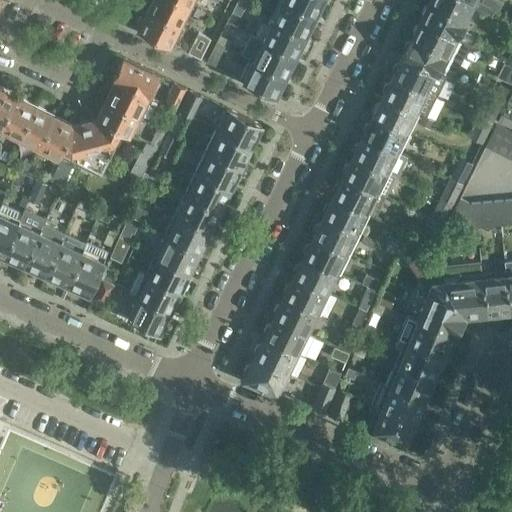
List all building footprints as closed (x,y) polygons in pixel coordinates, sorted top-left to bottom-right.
[(147,5),(147,6),(183,24),(189,12),(193,5),(182,0),(147,0),(146,2),(147,5)] [(288,0),(280,0),(272,17),(306,35),(306,34),(310,33),(313,27),(312,22),(316,14),(317,14),(288,0)] [(288,0),(317,14),(320,13),(323,7),(322,3),(323,0),(288,0)] [(424,13),(421,18),(458,36),(476,45),(479,37),(468,31),(466,34),(460,31),(467,17),(465,16),(473,0),(429,0),(428,4),(425,5),(422,10),(424,13)] [(479,0),(479,1),(497,9),(501,0),(500,0),(479,0)] [(489,7),(479,2),(475,9),(486,14),(489,7)] [(138,25),(137,27),(169,43),(171,39),(175,41),(183,24),(147,6),(142,16),(139,17),(136,22),(138,25)] [(205,11),(196,6),(192,14),(202,18),(205,11)] [(257,35),(262,38),(264,39),(296,55),(300,53),(303,47),(302,44),(306,35),(272,17),(268,25),(263,24),(257,35)] [(406,48),(404,53),(439,71),(448,54),(449,54),(453,46),(459,49),(460,47),(468,51),(472,44),(458,37),(458,36),(421,18),(419,23),(416,23),(413,28),(415,30),(411,40),(407,40),(405,45),(406,48)] [(257,49),(252,58),(287,75),(290,73),(293,67),(292,63),(296,55),(264,39),(262,38),(243,28),(238,40),(257,49)] [(199,31),(189,51),(201,57),(207,47),(211,37),(199,31)] [(221,37),(219,42),(229,47),(231,48),(234,43),(221,37)] [(219,42),(209,61),(220,66),(229,47),(219,42)] [(503,59),(511,63),(511,47),(510,46),(503,59)] [(395,71),(394,74),(427,90),(435,73),(437,74),(439,71),(404,53),(400,61),(396,62),(393,68),(395,71)] [(122,56),(113,76),(149,94),(157,78),(156,78),(158,74),(122,56)] [(245,76),(243,80),(276,96),(277,95),(280,93),(284,87),(282,84),(287,75),(252,58),(244,75),(245,76)] [(497,76),(511,83),(511,65),(504,62),(497,76)] [(385,91),(384,93),(417,110),(427,90),(394,74),(390,82),(386,83),(384,88),(385,91)] [(115,78),(106,96),(141,113),(150,95),(149,95),(149,94),(113,76),(112,76),(115,78)] [(173,81),(171,86),(164,101),(177,108),(184,93),(183,92),(186,87),(173,81)] [(509,89),(499,84),(492,97),(502,102),(509,89)] [(0,88),(0,124),(14,95),(0,88)] [(179,110),(180,110),(187,114),(192,116),(200,100),(198,99),(200,94),(190,89),(187,94),(179,110)] [(375,111),(374,113),(407,130),(417,110),(384,93),(380,102),(376,102),(373,108),(375,111)] [(14,95),(0,124),(0,128),(18,138),(34,105),(14,95)] [(489,95),(480,113),(490,119),(493,120),(502,102),(492,97),(489,95)] [(106,96),(96,116),(131,133),(141,113),(106,96)] [(34,105),(18,138),(38,147),(54,114),(34,105)] [(226,113),(218,129),(251,145),(254,139),(259,137),(262,131),(260,127),(261,125),(225,107),(223,111),(226,113)] [(187,114),(180,110),(170,131),(177,134),(187,114)] [(429,127),(433,118),(422,112),(418,121),(429,127)] [(511,126),(511,117),(502,112),(498,120),(511,127),(511,126)] [(365,132),(364,133),(398,149),(407,130),(374,113),(370,121),(367,122),(363,128),(365,132)] [(480,113),(470,134),(480,139),(490,119),(480,113)] [(54,114),(38,147),(57,157),(72,122),(72,123),(54,114)] [(72,122),(57,157),(58,157),(62,150),(102,170),(121,130),(130,134),(131,133),(96,116),(72,122)] [(167,127),(160,123),(151,142),(157,146),(167,127)] [(491,134),(485,145),(496,150),(506,129),(496,123),(491,134)] [(218,129),(208,150),(241,165),(245,159),(249,157),(252,152),(250,148),(251,145),(218,129)] [(511,131),(506,129),(496,150),(506,155),(511,142),(511,131)] [(177,134),(170,131),(165,140),(173,144),(177,134)] [(355,151),(354,154),(387,170),(391,163),(401,167),(404,159),(395,155),(398,149),(364,133),(360,142),(356,142),(354,148),(355,151)] [(156,146),(146,141),(141,149),(152,155),(156,146)] [(4,148),(0,156),(7,160),(11,152),(4,148)] [(208,150),(198,170),(231,186),(234,180),(239,178),(241,172),(240,168),(241,165),(208,150)] [(151,157),(140,152),(129,173),(140,179),(151,157)] [(345,172),(344,174),(377,190),(387,170),(354,154),(350,162),(346,163),(344,168),(345,172)] [(460,156),(448,178),(460,184),(471,162),(460,156)] [(27,168),(31,159),(27,157),(23,166),(27,168)] [(36,165),(31,163),(27,171),(32,173),(36,165)] [(56,163),(48,178),(63,185),(70,170),(56,163)] [(154,177),(158,170),(151,167),(148,173),(154,177)] [(198,170),(187,191),(221,207),(224,201),(228,200),(231,193),(230,189),(231,186),(198,170)] [(148,173),(145,172),(138,185),(148,190),(154,177),(148,173)] [(335,192),(334,194),(368,210),(376,214),(386,194),(377,190),(344,174),(340,182),(336,183),(333,188),(335,192)] [(448,178),(437,198),(449,204),(460,184),(448,178)] [(43,183),(36,180),(33,188),(39,191),(43,183)] [(187,191),(177,212),(210,228),(213,222),(218,220),(221,214),(219,210),(221,207),(187,191)] [(325,212),(324,213),(358,230),(368,210),(334,194),(330,202),(326,203),(323,209),(325,212)] [(24,206),(28,198),(22,196),(18,203),(24,206)] [(460,197),(449,219),(444,229),(473,226),(471,202),(460,197)] [(437,198),(428,216),(440,222),(449,204),(437,198)] [(505,199),(493,200),(496,224),(507,223),(505,199)] [(493,200),(482,201),(485,225),(496,224),(493,200)] [(136,201),(129,215),(138,219),(144,205),(136,201)] [(482,201),(471,202),(473,226),(485,225),(482,201)] [(0,251),(3,253),(18,219),(21,213),(0,203),(0,204),(0,251)] [(24,263),(39,229),(42,223),(47,212),(40,208),(32,226),(18,219),(3,253),(6,254),(6,258),(12,261),(15,259),(24,263)] [(177,212),(167,232),(201,249),(204,247),(207,242),(205,238),(210,228),(177,212)] [(315,232),(314,234),(348,251),(358,230),(324,213),(320,223),(316,223),(314,229),(315,232)] [(132,231),(134,232),(139,220),(128,215),(119,235),(128,239),(132,231)] [(435,230),(440,222),(428,216),(418,235),(435,230)] [(42,223),(39,229),(24,263),(27,264),(27,268),(33,270),(37,268),(45,272),(61,236),(63,233),(42,223)] [(498,240),(497,228),(488,229),(489,234),(486,239),(490,241),(498,240)] [(477,241),(476,229),(466,230),(467,242),(477,241)] [(167,232),(157,253),(190,270),(194,268),(196,263),(195,260),(200,249),(201,249),(167,232)] [(305,252),(304,254),(338,271),(348,251),(314,234),(310,242),(307,243),(304,249),(305,252)] [(399,241),(387,235),(383,243),(396,249),(399,241)] [(67,282),(83,246),(61,236),(45,272),(48,274),(49,277),(54,280),(58,278),(67,282)] [(360,238),(356,244),(367,250),(370,243),(360,238)] [(109,253),(85,242),(83,246),(67,282),(69,283),(70,287),(76,290),(79,288),(89,292),(91,288),(93,289),(109,253)] [(114,246),(110,256),(123,261),(127,253),(114,246)] [(157,253),(147,273),(180,290),(181,289),(184,288),(187,282),(186,279),(190,270),(157,253)] [(295,272),(294,275),(328,291),(338,271),(304,254),(300,262),(297,263),(294,269),(295,272)] [(430,282),(415,318),(450,333),(451,331),(454,333),(462,323),(459,321),(465,314),(441,278),(426,258),(418,264),(430,282)] [(147,273),(136,268),(126,289),(137,293),(170,310),(174,309),(177,303),(175,300),(180,290),(147,273)] [(506,271),(482,274),(486,311),(490,311),(492,313),(497,313),(499,310),(510,309),(506,271)] [(362,283),(375,289),(380,279),(366,273),(362,283)] [(482,274),(441,278),(465,314),(465,313),(468,313),(469,316),(475,315),(477,312),(486,311),(482,274)] [(285,292),(284,294),(318,311),(328,291),(294,275),(291,282),(287,283),(284,289),(285,292)] [(97,290),(93,297),(104,303),(106,299),(107,299),(115,283),(102,276),(95,290),(97,290)] [(359,307),(367,310),(375,289),(367,286),(359,307)] [(127,309),(125,313),(160,330),(161,330),(164,329),(167,323),(166,320),(170,310),(137,293),(129,309),(127,309)] [(275,313),(274,315),(308,331),(318,311),(284,294),(281,302),(277,303),(274,309),(275,313)] [(376,301),(373,309),(382,312),(385,304),(376,301)] [(358,307),(350,326),(358,330),(366,310),(358,307)] [(308,331),(274,315),(271,322),(267,323),(264,329),(266,333),(265,335),(298,351),(305,355),(314,335),(308,331)] [(416,319),(407,340),(441,354),(441,353),(444,354),(449,342),(446,341),(450,333),(415,318),(415,319),(416,319)] [(367,324),(362,335),(372,339),(377,328),(367,324)] [(255,353),(254,355),(288,372),(298,351),(265,335),(261,342),(257,343),(254,349),(255,353)] [(334,344),(349,350),(353,342),(338,336),(334,344)] [(407,340),(398,362),(432,376),(433,375),(435,376),(440,363),(438,362),(441,354),(407,340)] [(357,344),(354,352),(362,356),(366,348),(357,344)] [(334,345),(330,354),(345,361),(349,351),(334,345)] [(246,373),(243,377),(276,390),(278,386),(280,387),(288,372),(254,355),(251,362),(247,363),(244,369),(246,373)] [(398,362),(389,383),(423,398),(423,397),(426,398),(431,386),(429,384),(432,376),(398,362)] [(329,366),(323,381),(335,386),(341,372),(329,366)] [(348,366),(345,374),(355,378),(358,371),(348,366)] [(315,401),(313,406),(325,411),(326,406),(328,407),(336,387),(335,386),(323,381),(322,381),(314,401),(315,401)] [(389,383),(380,405),(414,420),(414,419),(417,420),(422,407),(419,406),(423,398),(389,383)] [(330,409),(329,412),(341,418),(343,413),(344,414),(352,394),(338,387),(329,409),(330,409)] [(369,425),(367,429),(381,434),(384,434),(405,442),(406,440),(408,441),(413,430),(410,429),(414,420),(380,405),(372,426),(369,425)]
